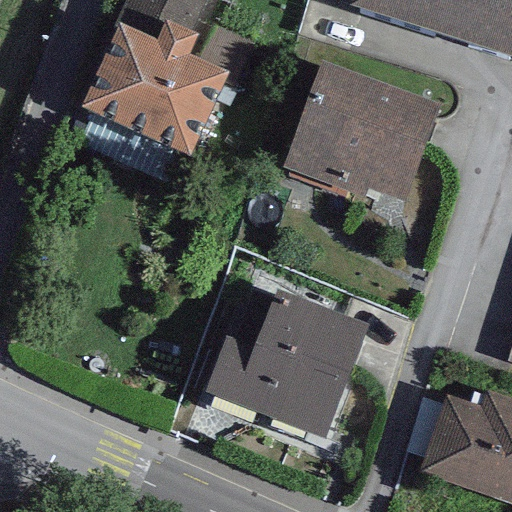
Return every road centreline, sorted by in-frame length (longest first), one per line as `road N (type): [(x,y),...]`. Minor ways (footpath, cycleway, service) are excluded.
road 1 (residential): [(0,241),(89,0)]
road 2 (tertiary): [(217,511),(0,412)]
